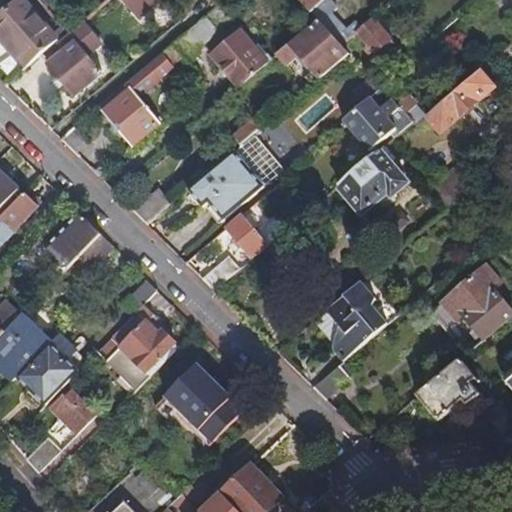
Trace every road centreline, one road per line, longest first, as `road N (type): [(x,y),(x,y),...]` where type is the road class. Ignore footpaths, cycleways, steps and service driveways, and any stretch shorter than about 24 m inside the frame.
road 1 (residential): [(0,106),(379,482)]
road 2 (residential): [(511,463),(379,482)]
